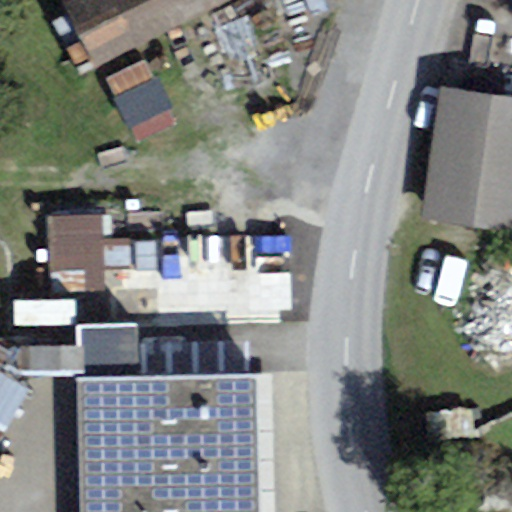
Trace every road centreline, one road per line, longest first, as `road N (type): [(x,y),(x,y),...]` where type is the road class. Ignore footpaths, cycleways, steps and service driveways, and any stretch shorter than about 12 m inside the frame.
road 1 (unknown): [(18,511),(47,431),(48,377),(15,246),(14,213),(26,186),(166,174),(364,206)]
road 2 (tertiary): [(361,511),(347,446),(342,335),(364,206),(419,0)]
